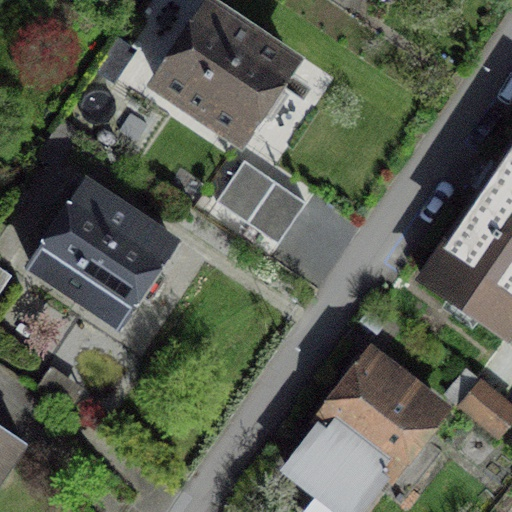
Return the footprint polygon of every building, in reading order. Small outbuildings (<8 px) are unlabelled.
[(358,0),(374,11),(381,0),(358,0)] [(269,167),(329,78),(232,13),(172,102),(269,167)] [(511,321),(511,155),(425,282),(502,335),(511,321)] [(306,204),(244,162),(216,203),(278,245),(306,204)] [(175,244),(91,187),(35,270),(119,327),(175,244)] [(0,320),(11,303),(0,296),(0,320)] [(375,361),(288,471),(340,511),(356,511),(437,409),(375,361)] [(511,407),(471,371),(449,396),(495,437),(511,417),(511,407)] [(0,430),(0,473),(20,444),(0,430)]
